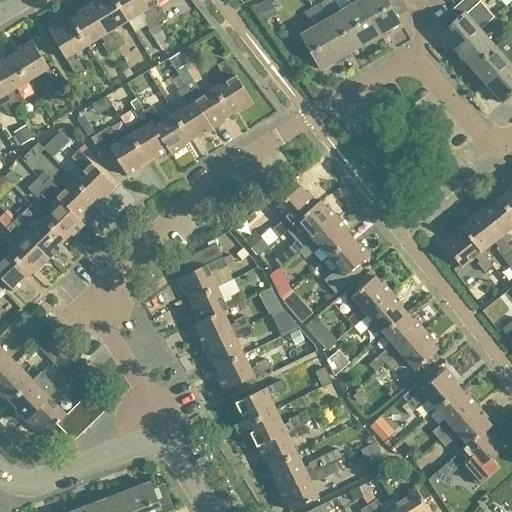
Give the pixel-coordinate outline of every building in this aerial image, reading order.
[(114,33),(128,24),(113,0),(108,0),(105,2),(104,0),(103,0),(90,8),(117,51),(125,46),(119,36),(117,38),(114,33)] [(150,32),(158,26),(141,0),(113,0),(128,24),(143,15),(146,20),(143,21),(150,32)] [(141,0),(158,26),(167,21),(161,11),(158,13),(156,8),(168,0),(141,0)] [(361,49),(380,37),(358,0),(347,0),(351,7),(340,14),(361,49)] [(358,0),(380,37),(400,25),(386,2),(388,0),(358,0)] [(456,54),(480,32),(491,22),(477,6),(480,4),(475,0),(466,0),(455,10),(462,18),(441,37),(456,54)] [(117,51),(90,8),(78,16),(79,18),(71,22),(87,49),(101,40),(104,44),(102,46),(109,56),(117,51)] [(361,49),(340,14),(328,21),(321,8),(313,12),(341,60),(361,49)] [(322,72),(341,60),(313,12),(305,17),(313,30),(301,37),(296,28),(286,35),(298,54),(308,48),(322,72)] [(73,57),(87,49),(71,22),(64,26),(63,24),(49,33),(76,76),(84,71),(78,61),(76,62),(73,57)] [(456,54),(471,71),(495,49),(480,32),(456,54)] [(511,43),(507,39),(495,49),(471,71),(486,88),(511,65),(511,43)] [(20,53),(12,58),(28,84),(42,75),(45,80),(43,81),(49,92),(59,86),(32,43),(19,51),(20,53)] [(13,93),(28,84),(12,58),(5,62),(3,60),(0,62),(0,84),(17,111),(25,106),(19,96),(16,97),(13,93)] [(227,84),(215,91),(231,118),(239,113),(240,115),(253,106),(226,63),(217,69),(227,84)] [(511,65),(486,88),(501,106),(511,96),(511,65)] [(185,88),(212,132),(225,124),(224,122),(231,118),(215,91),(203,99),(193,83),(185,88)] [(9,116),(17,111),(0,84),(0,107),(2,106),(9,116)] [(186,109),(174,116),(190,143),(198,138),(199,140),(212,132),(185,88),(177,93),(186,109)] [(155,161),(168,153),(144,114),(141,109),(133,114),(142,130),(130,137),(146,163),(153,158),(155,161)] [(168,153),(170,158),(184,149),(183,147),(190,143),(174,116),(162,124),(152,109),(144,114),(168,153)] [(25,128),(13,135),(21,149),(33,141),(25,128)] [(127,178),(140,170),(139,168),(146,163),(130,137),(116,146),(112,140),(114,139),(108,129),(90,140),(100,155),(109,149),(127,178)] [(84,172),(73,183),(95,204),(101,197),(103,199),(114,188),(78,153),(71,160),(84,172)] [(79,222),(90,211),(89,209),(95,204),(73,183),(63,193),(50,180),(43,187),(47,191),(79,222)] [(270,230),(277,238),(286,231),(295,223),(295,222),(316,203),(306,192),(304,194),(298,187),(275,207),(286,220),(282,223),(280,221),(270,230)] [(511,188),(505,194),(507,196),(500,202),(511,216),(511,188)] [(79,222),(47,191),(41,197),(49,205),(47,207),(52,211),(43,220),(64,242),(71,235),(73,237),(84,226),(79,222)] [(291,244),(283,251),(290,258),(297,252),(336,218),(326,208),(325,209),(318,201),(316,203),(295,222),(295,223),(286,231),(295,241),(291,244)] [(493,204),(479,215),(511,254),(511,253),(511,239),(510,240),(506,236),(511,231),(511,216),(500,202),(494,206),(493,204)] [(13,224),(49,260),(60,249),(59,248),(64,242),(43,220),(37,214),(27,224),(20,217),(13,224)] [(469,226),(464,230),(463,231),(483,255),(495,245),(498,249),(496,251),(504,260),(511,254),(479,215),(468,225),(469,226)] [(326,258),(350,238),(345,232),(346,231),(336,218),(297,252),(304,259),(313,251),(311,249),(315,246),(326,258)] [(38,271),(49,260),(13,224),(6,231),(18,243),(8,254),(30,275),(36,269),(38,271)] [(483,255),(463,231),(464,230),(462,228),(449,239),(450,241),(443,246),(463,270),(476,259),(480,264),(478,265),(486,275),(493,268),(482,255),(483,255)] [(344,275),(367,255),(358,244),(356,245),(350,238),(326,258),(335,269),(322,280),(334,293),(348,281),(344,275)] [(216,245),(195,255),(202,270),(222,260),(223,259),(216,245)] [(24,281),(30,275),(8,254),(1,247),(0,247),(0,279),(14,294),(25,283),(24,281)] [(215,275),(227,269),(222,260),(202,270),(176,282),(183,296),(185,296),(188,303),(216,290),(209,275),(214,273),(215,275)] [(356,314),(347,322),(353,329),(391,295),(381,283),(379,285),(374,279),(351,299),(362,312),(358,315),(356,314)] [(216,290),(188,303),(192,311),(190,312),(197,325),(197,326),(223,314),(243,304),(239,294),(227,300),(228,302),(224,304),(216,290)] [(298,301),(291,292),(282,300),(290,309),(298,301)] [(382,335),(405,315),(399,309),(402,307),(391,295),(353,329),(360,336),(369,328),(367,326),(371,323),(382,335)] [(197,326),(197,325),(194,327),(198,334),(196,335),(203,350),(249,328),(244,319),(234,324),(235,326),(230,329),(223,314),(197,326)] [(385,365),(423,332),(413,320),(410,322),(405,315),(382,335),(393,348),(389,352),(387,350),(378,358),(385,365)] [(23,335),(36,323),(30,317),(17,330),(23,335)] [(308,328),(329,350),(340,340),(319,318),(308,328)] [(511,320),(500,331),(511,344),(511,320)] [(249,328),(203,350),(210,363),(212,362),(216,370),(243,357),(236,342),(241,340),(242,342),(253,337),(249,328)] [(432,343),(423,332),(385,365),(391,372),(400,364),(398,362),(402,358),(413,371),(436,351),(430,344),(432,343)] [(62,352),(56,346),(45,357),(51,363),(62,352)] [(0,381),(16,366),(0,348),(0,381)] [(51,363),(57,369),(68,358),(62,352),(51,363)] [(269,370),(265,362),(254,367),(255,369),(251,372),(243,357),(216,370),(220,378),(217,379),(224,393),(269,370)] [(16,366),(0,381),(0,397),(3,400),(5,398),(10,403),(32,382),(16,366)] [(322,390),(332,385),(324,369),(314,374),(322,390)] [(406,405),(413,413),(422,404),(420,402),(424,399),(435,411),(458,391),(453,385),(455,382),(445,371),(406,405)] [(32,382),(10,403),(16,410),(15,412),(25,423),(49,400),(57,393),(39,375),(32,382)] [(84,398),(96,386),(90,380),(78,392),(84,398)] [(284,503),(288,511),(316,497),(309,482),(314,480),(315,482),(326,477),(321,468),(340,459),(336,452),(318,461),(317,460),(307,465),(308,467),(303,470),(288,439),(293,437),(294,439),(304,434),(296,417),(286,422),(287,424),(282,426),(267,396),(272,394),(273,396),(283,391),(279,382),(234,404),(242,421),(232,426),(236,435),(245,430),(261,462),(264,460),(272,475),(269,477),(282,504),(284,503)] [(438,441),(477,407),(467,395),(464,397),(458,391),(435,411),(446,424),(442,428),(441,426),(431,434),(438,441)] [(99,419),(108,410),(90,392),(84,398),(81,400),(99,419)] [(43,437),(56,425),(64,417),(65,416),(49,400),(25,423),(36,434),(39,432),(43,437)] [(99,419),(81,400),(73,409),(90,427),(99,419)] [(487,429),(488,430),(491,427),(485,421),(487,419),(477,407),(438,441),(444,448),(453,440),(451,438),(455,435),(465,446),(466,447),(487,429)] [(73,409),(65,416),(64,417),(82,435),(90,427),(73,409)] [(384,442),(397,431),(384,416),(371,426),(384,442)] [(64,417),(56,425),(73,444),(82,435),(64,417)] [(453,460),(442,470),(449,478),(460,469),(476,487),(496,469),(488,460),(501,449),(495,443),(498,441),(488,430),(487,429),(466,447),(467,448),(453,460)] [(442,470),(428,482),(438,499),(447,492),(449,478),(442,470)] [(149,485),(127,493),(134,511),(172,511),(163,488),(152,492),(149,485)] [(400,511),(429,511),(424,503),(430,499),(421,485),(414,489),(416,492),(395,505),(398,510),(399,509),(400,511)] [(134,511),(127,493),(106,501),(110,511),(134,511)] [(110,511),(106,501),(85,509),(85,511),(110,511)] [(400,511),(399,509),(398,510),(394,511),(383,511),(377,502),(369,507),(372,511),(400,511)]
